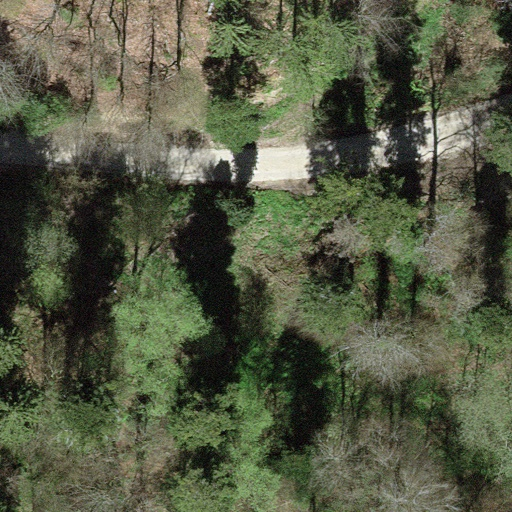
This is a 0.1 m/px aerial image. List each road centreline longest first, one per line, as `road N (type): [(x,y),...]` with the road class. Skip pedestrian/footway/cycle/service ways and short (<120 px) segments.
road 1 (track): [(511,115),(398,146),(269,167),(0,149)]
road 2 (track): [(184,166),(325,84),(417,0)]
